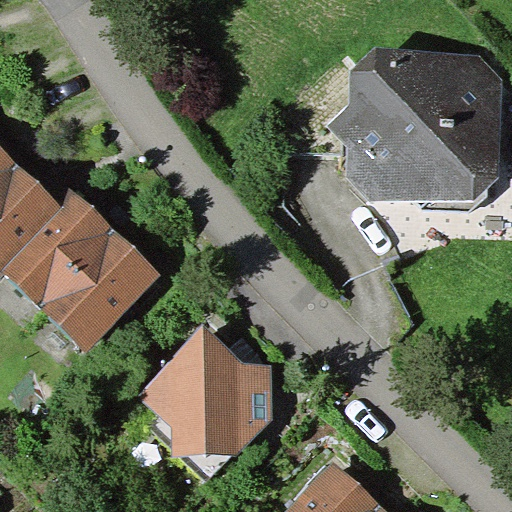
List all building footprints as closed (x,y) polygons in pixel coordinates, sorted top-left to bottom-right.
[(470,73),(375,70),(357,86),(356,117),(338,133),(354,151),(353,181),(370,200),(401,201),(419,184),(435,202),(465,203),(483,186),(485,141),(499,128),(500,106),(470,73)] [(0,188),(10,178),(0,167),(0,188)] [(0,273),(52,217),(51,216),(10,178),(0,188),(0,273)] [(0,273),(0,278),(38,314),(107,242),(65,202),(62,205),(60,204),(51,213),(52,215),(51,216),(52,217),(0,273)] [(79,354),(148,281),(107,242),(38,314),(79,354)] [(257,432),(264,426),(263,377),(235,377),(198,342),(139,405),(201,464),(231,433),(257,432)] [(298,511),(367,511),(331,478),(298,511)]
